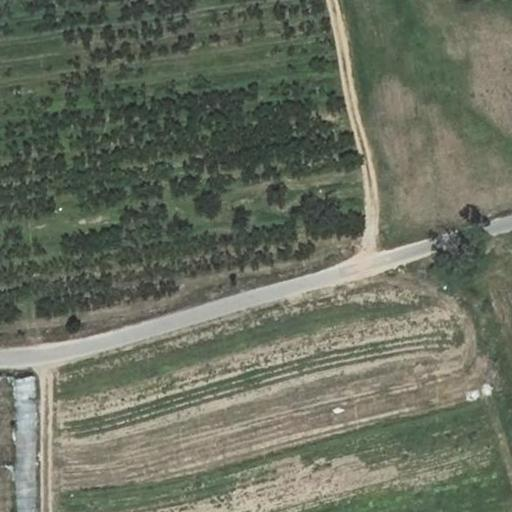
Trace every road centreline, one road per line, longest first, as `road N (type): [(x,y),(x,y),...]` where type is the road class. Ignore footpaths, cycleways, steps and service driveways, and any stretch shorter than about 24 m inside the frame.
road 1 (unclassified): [(0,359),(79,348),(511,216)]
road 2 (track): [(332,0),(367,165),(365,262)]
road 3 (track): [(43,353),(45,511)]
